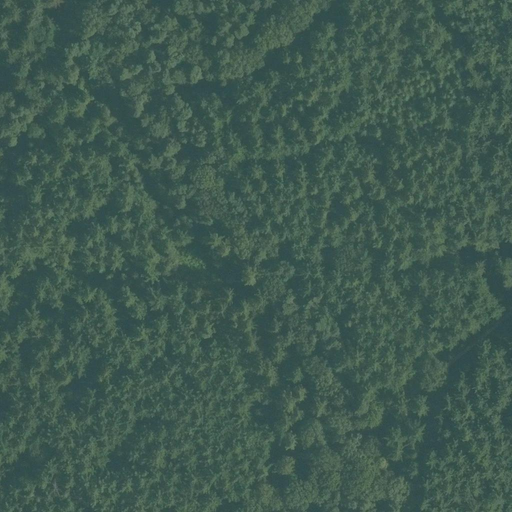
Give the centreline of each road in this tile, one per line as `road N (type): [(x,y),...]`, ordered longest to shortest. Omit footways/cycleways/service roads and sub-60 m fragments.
road 1 (track): [(137,74),(391,511)]
road 2 (track): [(250,511),(511,312)]
road 3 (track): [(293,0),(232,45),(170,75),(137,74),(110,36)]
road 4 (track): [(0,151),(87,44),(110,36)]
